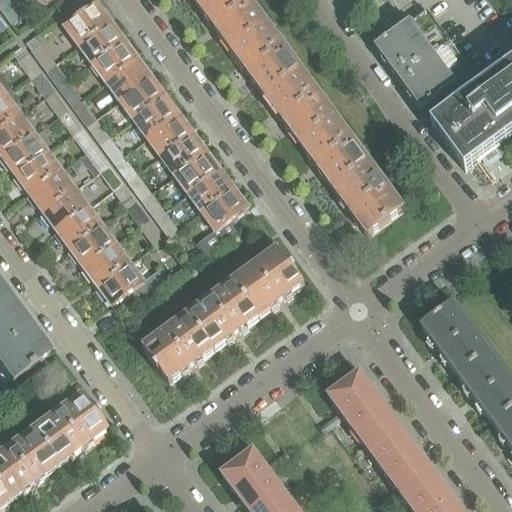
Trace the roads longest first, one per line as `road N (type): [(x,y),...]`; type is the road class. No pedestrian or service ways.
road 1 (residential): [(357,313),(131,0)]
road 2 (residential): [(476,226),(310,0)]
road 3 (residential): [(0,242),(159,461)]
road 4 (residential): [(357,313),(159,461)]
road 5 (residential): [(502,511),(357,313)]
road 6 (residential): [(476,226),(357,313)]
